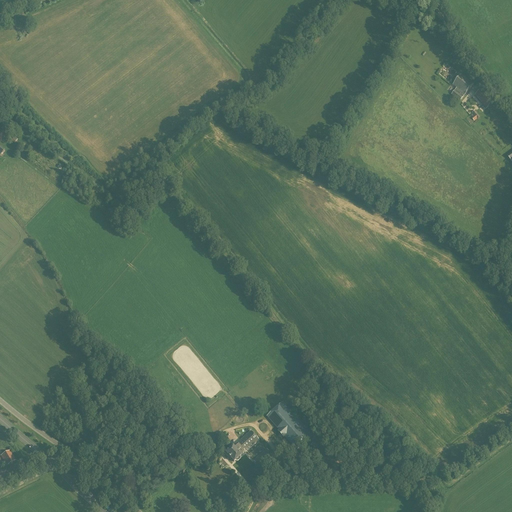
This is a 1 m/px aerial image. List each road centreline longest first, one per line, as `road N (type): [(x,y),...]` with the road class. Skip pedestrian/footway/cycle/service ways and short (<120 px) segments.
road 1 (unclassified): [(205,115),(284,67),(346,0)]
road 2 (unclassified): [(141,511),(0,404)]
road 3 (unknown): [(253,496),(275,459),(252,427),(165,454)]
road 4 (primary): [(109,511),(0,417)]
